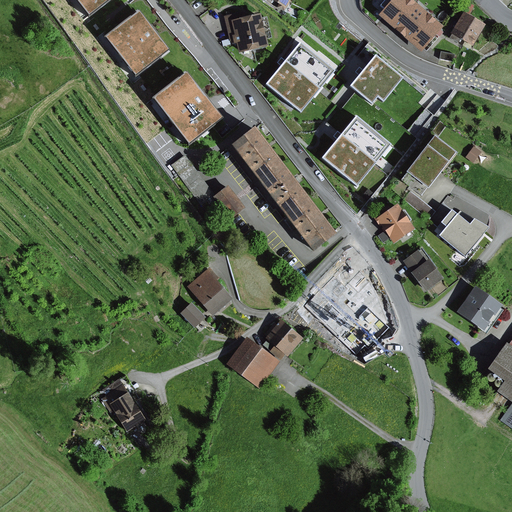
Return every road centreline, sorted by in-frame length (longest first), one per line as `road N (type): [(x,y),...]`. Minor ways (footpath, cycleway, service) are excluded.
road 1 (tertiary): [(176,0),(390,278),(428,404),(417,466),(425,511)]
road 2 (residential): [(347,0),(416,64),(511,96)]
